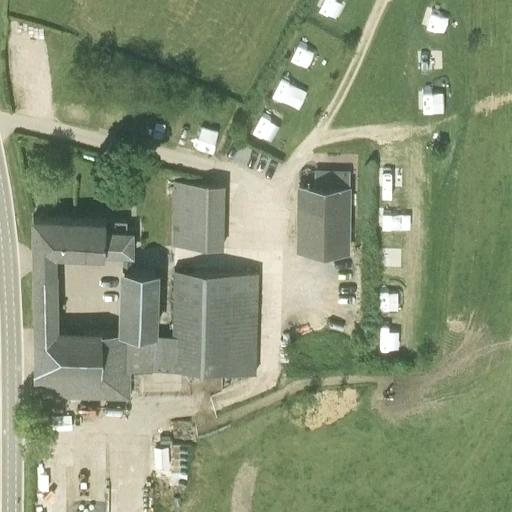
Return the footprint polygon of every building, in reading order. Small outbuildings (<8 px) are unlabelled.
[(304,40),(294,60),(311,67),(321,48),(304,40)] [(277,93),(294,102),(303,83),(286,75),(277,93)] [(153,131),(173,136),(178,117),(158,112),(153,131)] [(217,150),(222,130),(206,126),(201,146),(217,150)] [(384,182),(401,183),(402,164),(385,164),(384,182)] [(220,251),(222,186),(177,184),(175,249),(220,251)] [(346,251),(347,186),(314,185),(297,184),(295,250),(346,251)] [(384,213),(385,230),(407,229),(406,212),(384,213)] [(32,216),(32,251),(33,268),(58,268),(57,251),(132,251),(132,229),(106,228),(105,216),(32,216)] [(110,227),(130,227),(130,218),(110,217),(110,227)] [(58,326),(33,326),(34,394),(36,394),(36,392),(50,393),(50,394),(51,394),(51,392),(66,393),(66,394),(68,395),(68,393),(82,393),(83,395),(84,395),(84,393),(99,393),(99,395),(101,395),(101,394),(112,394),(112,395),(114,395),(114,394),(125,394),(125,396),(128,395),(128,393),(127,393),(128,370),(151,370),(152,369),(255,372),(255,371),(236,370),(236,270),(257,271),(257,270),(173,267),(171,330),(157,330),(160,268),(120,266),(118,329),(101,330),(100,326),(58,326)] [(58,268),(33,268),(33,326),(58,326),(58,268)] [(404,305),(405,287),(385,286),(384,304),(404,305)] [(110,511),(110,489),(78,489),(77,511),(110,511)]
